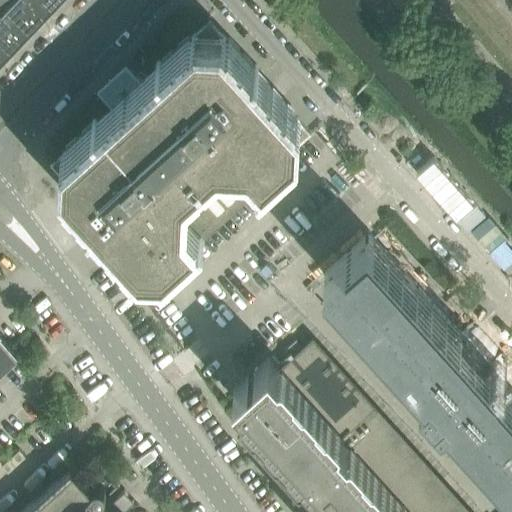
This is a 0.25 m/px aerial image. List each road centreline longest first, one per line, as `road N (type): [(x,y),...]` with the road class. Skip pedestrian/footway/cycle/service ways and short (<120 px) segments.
road 1 (unknown): [(501,511),(484,462),(386,342),(318,281),(292,270),(237,302),(151,401)]
road 2 (unclassified): [(511,307),(236,0)]
road 3 (unclassified): [(232,511),(0,207)]
road 4 (unclassified): [(0,145),(142,0)]
road 5 (unclassified): [(102,0),(0,102)]
road 6 (secondary): [(430,0),(511,94)]
